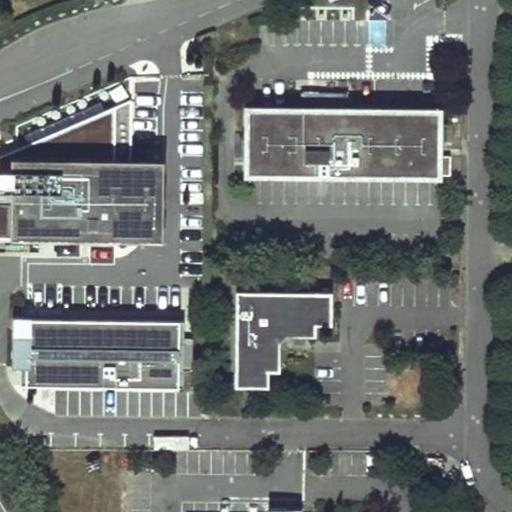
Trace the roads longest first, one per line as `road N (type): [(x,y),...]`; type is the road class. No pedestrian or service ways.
road 1 (residential): [(483,0),(479,436)]
road 2 (residential): [(479,436),(46,429)]
road 3 (residential): [(21,91),(236,0)]
